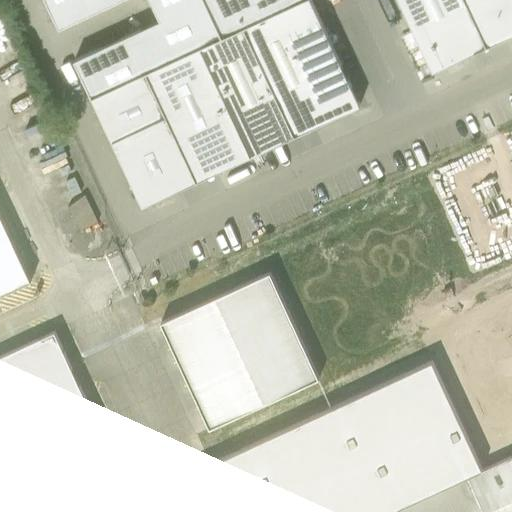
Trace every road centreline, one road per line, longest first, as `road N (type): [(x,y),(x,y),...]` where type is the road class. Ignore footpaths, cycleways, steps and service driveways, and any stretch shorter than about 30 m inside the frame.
road 1 (unknown): [(18,0),(131,256),(71,290)]
road 2 (unknown): [(71,290),(174,511)]
road 3 (unknown): [(0,134),(71,290)]
